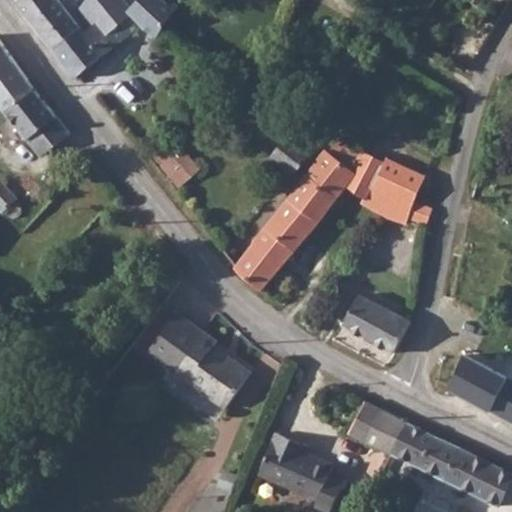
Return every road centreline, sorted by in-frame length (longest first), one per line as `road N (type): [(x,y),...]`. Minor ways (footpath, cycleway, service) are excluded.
road 1 (tertiary): [(0,12),(246,304),(314,360),(408,399)]
road 2 (unclassified): [(511,36),(479,107),(408,399)]
